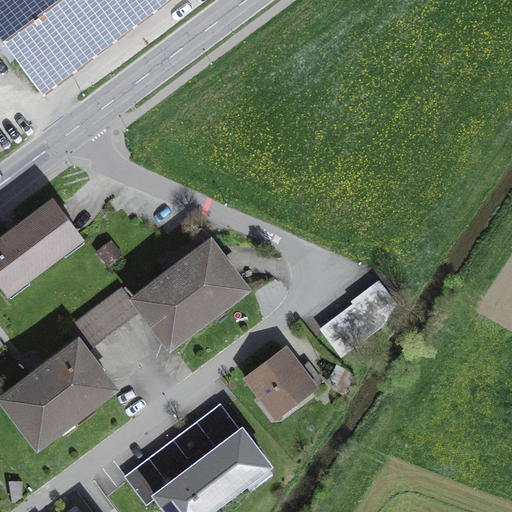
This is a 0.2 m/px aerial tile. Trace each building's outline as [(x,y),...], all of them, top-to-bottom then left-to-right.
[(0,0),(0,38),(39,91),(160,0),(0,0)] [(0,242),(0,284),(6,293),(60,250),(61,252),(80,238),(53,202),(22,225),(20,223),(8,232),(10,234),(0,242)] [(137,300),(170,345),(189,330),(186,326),(221,300),(224,304),(243,290),(210,245),(137,300)] [(381,326),(396,304),(380,283),(355,302),(358,306),(323,333),(341,356),(381,326)] [(71,327),(88,349),(138,311),(121,289),(71,327)] [(92,404),(111,389),(77,345),(4,400),(38,444),(57,430),(54,426),(89,399),(92,404)] [(250,378),(277,414),(322,380),(308,361),(297,370),(284,353),(250,378)] [(157,497),(168,511),(207,511),(269,466),(242,431),(241,432),(222,408),(127,480),(146,505),(157,497)]
